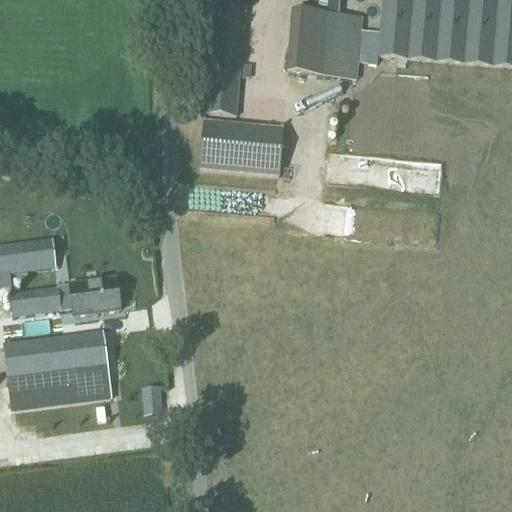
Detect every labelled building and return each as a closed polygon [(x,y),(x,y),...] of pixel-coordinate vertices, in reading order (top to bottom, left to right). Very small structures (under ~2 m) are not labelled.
[(205,0),(204,9),(213,10),(203,118),(237,121),(246,11),(214,7),(214,0),(205,0)] [(307,0),(306,16),(292,15),(286,78),(356,84),(359,57),(377,58),(377,60),(511,70),(511,0),(382,0),(379,37),(361,35),(362,20),(338,19),(339,0),(307,0)] [(204,125),(200,173),(277,179),(282,131),(204,125)] [(0,249),(0,292),(11,291),(9,279),(56,273),(52,243),(0,249)] [(120,314),(116,284),(70,290),(74,320),(120,314)] [(61,316),(59,291),(9,297),(12,322),(61,316)] [(10,416),(112,403),(103,335),(2,349),(10,416)] [(163,417),(160,392),(142,393),(144,419),(163,417)]
